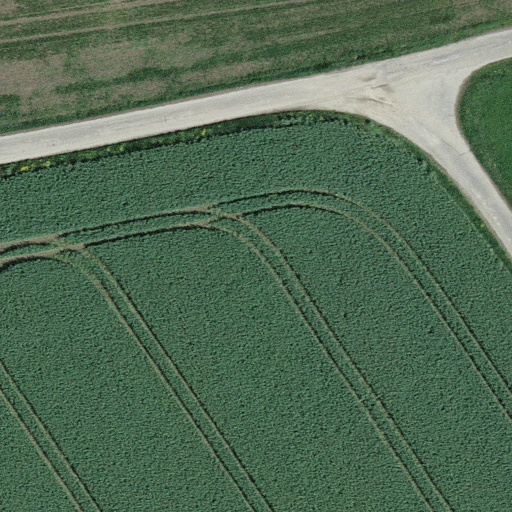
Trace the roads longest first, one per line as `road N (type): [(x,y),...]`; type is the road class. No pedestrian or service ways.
road 1 (unclassified): [(511,44),(231,110),(0,145)]
road 2 (track): [(392,72),(511,238)]
